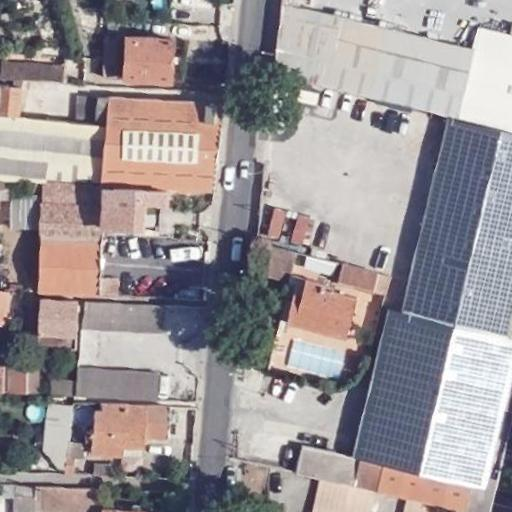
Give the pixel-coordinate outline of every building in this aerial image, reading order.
[(294,73),(303,4),(303,0),(280,0),(272,67),(294,73)] [(344,13),(303,4),(294,73),(326,80),(344,13)] [(511,32),(481,25),(474,47),(344,13),(326,80),(511,126),(511,32)] [(128,35),(125,76),(169,78),(170,37),(128,35)] [(103,75),(112,75),(113,36),(104,36),(103,75)] [(0,79),(64,82),(65,65),(23,63),(22,68),(0,67),(0,79)] [(0,178),(10,179),(43,181),(98,184),(170,188),(202,190),(214,190),(223,104),(98,97),(96,122),(77,121),(48,119),(19,114),(21,86),(0,84),(0,178)] [(98,97),(78,96),(77,121),(96,122),(98,97)] [(511,132),(453,117),(412,279),(511,304),(511,132)] [(0,190),(10,190),(10,179),(0,178),(0,190)] [(98,184),(43,181),(37,292),(99,296),(103,233),(104,224),(106,204),(96,203),(98,184)] [(106,204),(104,224),(160,228),(163,200),(169,201),(170,188),(98,184),(96,203),(106,204)] [(313,244),(317,212),(292,210),(289,241),(313,244)] [(298,251),(266,243),(258,274),(291,282),(298,251)] [(386,290),(391,274),(341,262),(338,278),(386,290)] [(332,285),(306,279),(302,295),(295,293),(288,321),(348,334),(358,296),(332,289),(332,285)] [(472,471),(511,314),(511,304),(412,279),(369,452),(358,450),(355,459),(303,445),(297,471),(314,475),(354,485),(397,495),(453,508),(469,511),(489,511),(493,499),(497,478),(472,471)] [(0,322),(6,322),(8,290),(0,289),(0,322)] [(77,347),(79,301),(40,299),(39,303),(37,345),(77,347)] [(160,334),(163,304),(85,300),(85,302),(82,330),(160,334)] [(79,364),(77,381),(76,395),(157,399),(159,370),(79,364)] [(6,365),(4,393),(40,394),(41,366),(6,365)] [(77,381),(51,380),(50,395),(76,395),(77,381)] [(96,430),(93,430),(92,452),(124,454),(124,445),(145,446),(145,436),(170,438),(171,407),(102,403),(101,410),(97,410),(96,430)] [(69,406),(45,405),(43,452),(59,467),(67,467),(67,441),(69,406)] [(67,467),(66,472),(74,472),(75,457),(82,456),(82,442),(67,441),(67,467)] [(94,462),(93,474),(109,474),(110,463),(94,462)] [(354,487),(354,485),(314,475),(305,511),(361,511),(366,490),(354,487)] [(101,511),(102,488),(41,485),(40,511),(101,511)] [(33,511),(34,487),(16,486),(14,511),(33,511)] [(452,511),(453,508),(397,495),(393,511),(452,511)]
